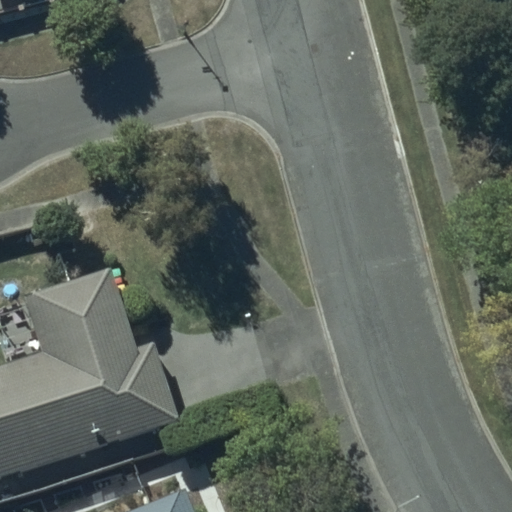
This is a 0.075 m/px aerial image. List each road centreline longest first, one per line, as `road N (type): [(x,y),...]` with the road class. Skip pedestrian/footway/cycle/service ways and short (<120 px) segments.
road 1 (residential): [(312,58),(426,447),(468,511)]
road 2 (residential): [(0,144),(312,58)]
